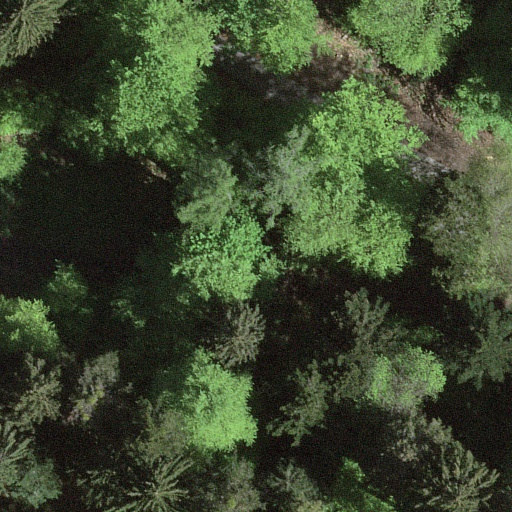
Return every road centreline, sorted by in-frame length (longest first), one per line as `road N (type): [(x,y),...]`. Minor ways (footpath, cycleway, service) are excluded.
road 1 (track): [(511,304),(320,301),(0,252)]
road 2 (track): [(135,0),(332,121),(511,214)]
